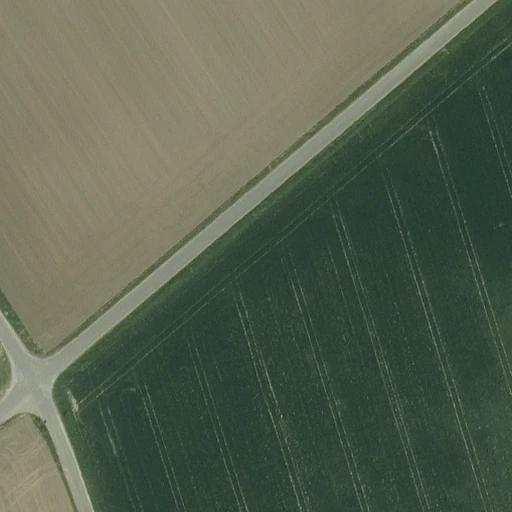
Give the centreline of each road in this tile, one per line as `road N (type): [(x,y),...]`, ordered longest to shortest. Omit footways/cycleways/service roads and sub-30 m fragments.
road 1 (unclassified): [(482,0),(35,384)]
road 2 (unclassified): [(35,384),(86,511)]
